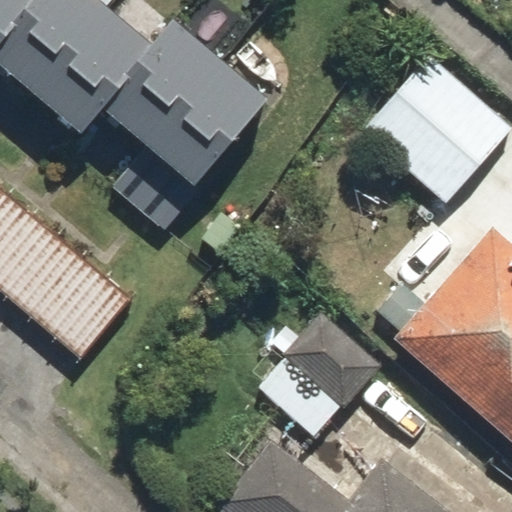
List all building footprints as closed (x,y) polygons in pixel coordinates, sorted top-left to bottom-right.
[(0,0),(0,55),(5,50),(90,129),(118,99),(156,133),(118,174),(170,222),(291,90),(200,6),(171,38),(129,0),(0,0)] [(511,116),(440,48),(366,125),(449,203),(511,136),(511,116)] [(0,179),(0,281),(86,355),(137,297),(0,179)] [(425,255),(378,306),(511,430),(511,223),(508,220),(453,280),(425,255)] [(386,367),(328,312),(261,384),(319,438),(386,367)] [(283,434),(229,497),(245,511),(454,511),(389,456),(354,496),(283,434)]
